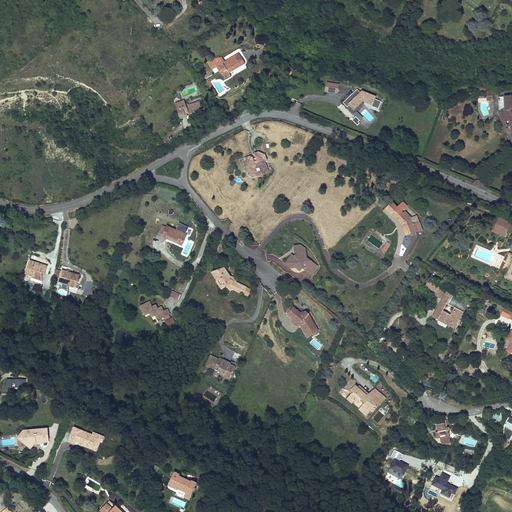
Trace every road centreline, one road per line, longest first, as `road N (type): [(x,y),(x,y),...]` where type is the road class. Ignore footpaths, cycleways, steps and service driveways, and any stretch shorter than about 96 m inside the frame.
road 1 (tertiary): [(190,145),(254,114),(287,116),(511,207)]
road 2 (tertiary): [(0,203),(64,207),(138,174)]
road 3 (residential): [(185,186),(272,281)]
